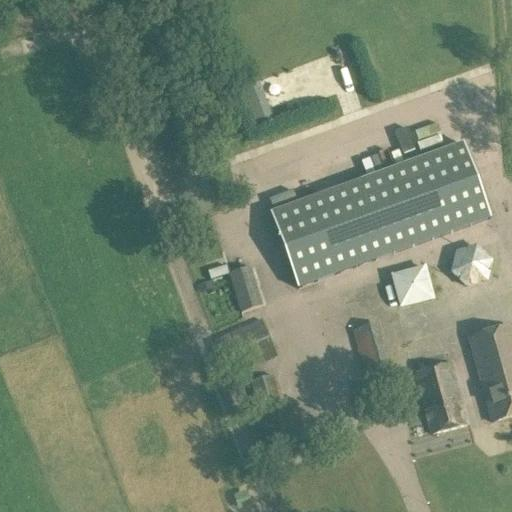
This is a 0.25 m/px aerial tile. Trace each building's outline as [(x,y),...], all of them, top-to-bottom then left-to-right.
[(257,81),(241,87),(256,125),(271,119),(257,81)] [(463,143),(271,213),(299,289),(491,219),(463,143)] [(466,291),(488,284),(493,263),(477,247),(455,254),(450,275),(466,291)] [(399,311),(434,302),(425,268),(390,277),(399,311)] [(242,318),(264,311),(250,269),(229,276),(242,318)] [(243,372),(276,358),(261,322),(227,336),(243,372)] [(376,326),(352,333),(370,394),(394,387),(376,326)] [(491,423),(511,417),(511,333),(511,329),(468,340),(491,423)] [(431,435),(467,426),(451,364),(414,374),(431,435)] [(281,413),(272,378),(250,383),(268,449),(301,440),(293,410),(281,413)]
